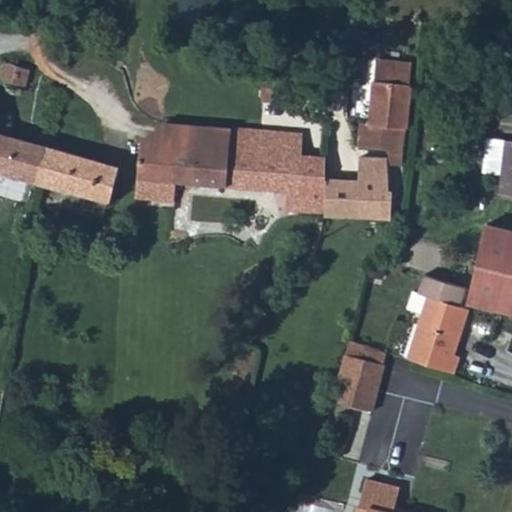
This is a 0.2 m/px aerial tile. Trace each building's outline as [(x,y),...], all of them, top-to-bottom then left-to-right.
[(0,171),(36,182),(45,146),(4,135),(17,84),(9,81),(14,66),(3,62),(2,66),(0,65),(0,171)] [(371,81),(402,84),(404,65),(373,62),(372,76),(371,81)] [(298,80),(260,77),(258,103),(296,105),(298,80)] [(353,179),(324,177),(322,213),(323,217),(386,219),(387,193),(386,165),(400,165),(404,109),(406,85),(402,84),(371,81),(369,105),(358,104),(353,179)] [(451,117),(450,133),(478,136),(480,121),(472,120),(451,117)] [(182,146),(297,153),(298,133),(223,129),(160,125),(151,134),(140,144),(182,146)] [(501,176),(505,141),(485,140),(482,173),(501,176)] [(501,176),(499,194),(511,195),(511,141),(505,141),(501,176)] [(281,212),(317,213),(322,213),(324,177),(322,177),(323,154),(297,153),(182,146),(140,144),(136,200),(170,201),(172,182),(195,184),(282,191),(281,212)] [(45,146),(36,182),(62,189),(109,203),(119,168),(45,146)] [(511,230),(487,225),(467,304),(511,315),(511,230)] [(409,349),(406,358),(452,373),(455,364),(457,356),(452,355),(467,309),(427,296),(409,349)] [(334,400),(330,419),(369,427),(382,370),(352,364),(342,361),(334,400)] [(364,477),(354,511),(426,511),(425,511),(414,509),(413,511),(399,511),(393,510),(394,504),(399,486),(364,477)]
